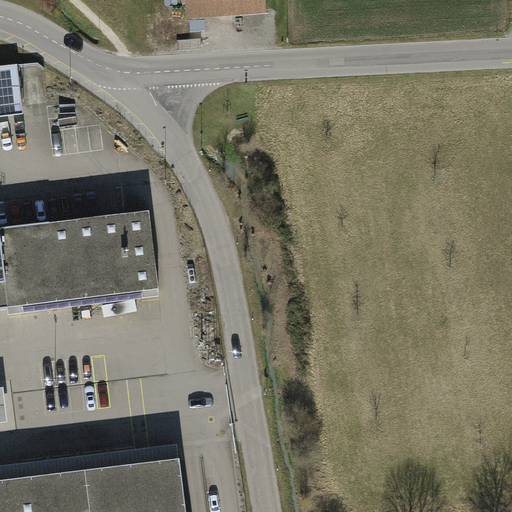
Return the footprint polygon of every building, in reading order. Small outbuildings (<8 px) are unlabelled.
[(275,0),(194,0),(197,28),(278,21),(275,0)] [(26,68),(0,71),(0,123),(33,119),(26,68)] [(161,211),(0,229),(0,312),(170,293),(161,211)] [(13,390),(0,391),(0,425),(16,424),(13,390)] [(195,511),(189,461),(0,484),(0,511),(195,511)]
